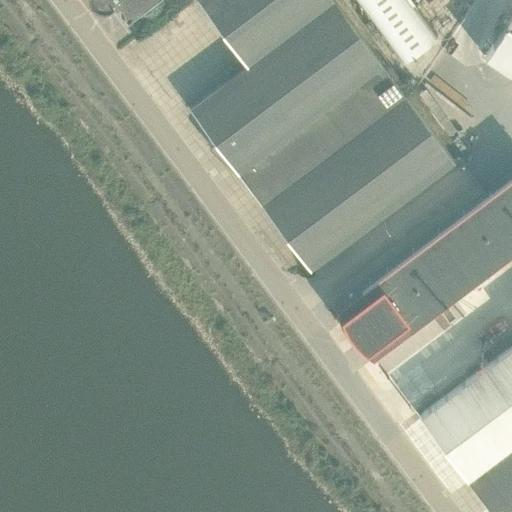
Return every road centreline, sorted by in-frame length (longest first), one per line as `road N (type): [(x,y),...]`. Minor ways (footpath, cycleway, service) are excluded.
road 1 (unclassified): [(297,322),(59,0)]
road 2 (unclassified): [(297,322),(511,159)]
road 3 (unclassified): [(440,511),(297,322)]
